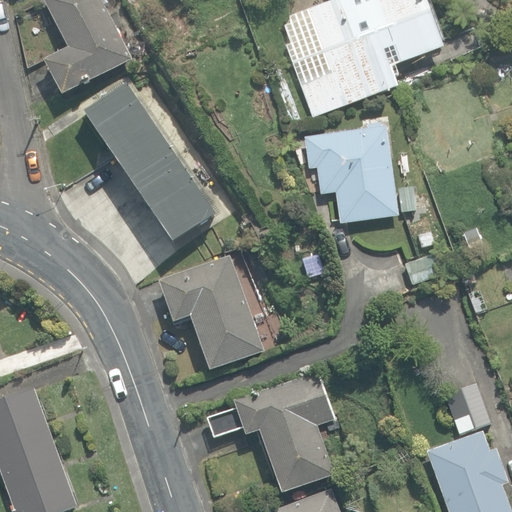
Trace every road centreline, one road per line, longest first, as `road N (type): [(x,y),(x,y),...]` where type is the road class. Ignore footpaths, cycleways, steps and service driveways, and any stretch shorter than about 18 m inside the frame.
road 1 (residential): [(4,224),(89,291),(121,345),(178,511)]
road 2 (residential): [(0,43),(22,161),(4,224)]
